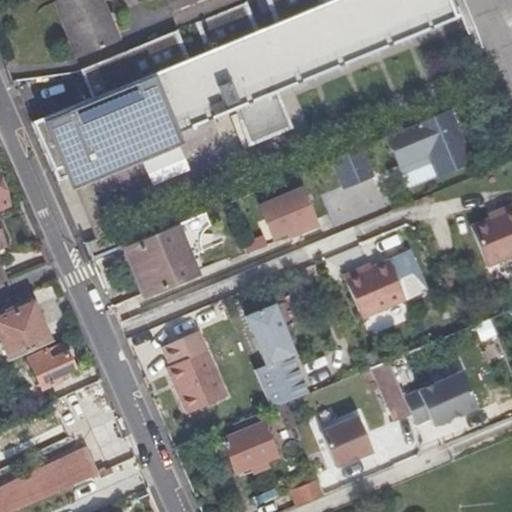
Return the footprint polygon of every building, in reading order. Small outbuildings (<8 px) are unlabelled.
[(255,0),(265,24),(245,32),(234,5),(183,26),(195,55),(177,62),(165,33),(93,63),(105,91),(90,97),(29,122),(56,181),(67,176),(78,171),(231,108),(247,145),(292,127),(276,89),(467,10),(462,0),(255,0)] [(107,0),(55,0),(53,1),(79,56),(124,37),(107,0)] [(462,0),(467,10),(498,86),(511,120),(511,51),(491,0),(462,0)] [(93,63),(78,69),(90,97),(105,91),(93,63)] [(446,109),(384,135),(396,165),(424,152),(428,159),(433,174),(467,160),(446,109)] [(367,174),(356,147),(329,158),(340,186),(367,174)] [(424,152),(396,165),(399,172),(428,159),(424,152)] [(97,236),(82,242),(89,259),(114,249),(78,171),(67,176),(97,236)] [(300,187),(251,204),(265,247),(314,230),(300,187)] [(485,266),(511,253),(511,201),(497,208),(498,212),(487,217),(469,225),(485,266)] [(487,217),(498,212),(497,208),(486,213),(487,217)] [(144,236),(125,244),(146,293),(200,268),(180,221),(144,236)] [(125,244),(116,248),(137,296),(146,293),(125,244)] [(407,303),(386,260),(359,271),(357,267),(341,274),(363,322),(407,303)] [(252,368),(269,407),(307,390),(271,303),(243,315),(263,363),(252,368)] [(0,317),(0,335),(10,359),(50,342),(32,304),(0,317)] [(199,328),(162,343),(169,362),(165,363),(187,412),(227,394),(199,328)] [(71,368),(59,343),(26,357),(40,388),(57,380),(55,375),(71,368)] [(367,365),(389,420),(407,413),(399,393),(384,358),(367,365)] [(399,393),(407,413),(411,422),(425,417),(428,425),(472,404),(457,369),(399,393)] [(371,448),(353,412),(316,429),(316,431),(332,466),(371,448)] [(259,422),(220,438),(233,470),(272,454),(259,422)] [(0,492),(0,511),(7,511),(95,474),(87,455),(0,492)] [(288,490),(294,505),(322,493),(316,478),(288,490)]
